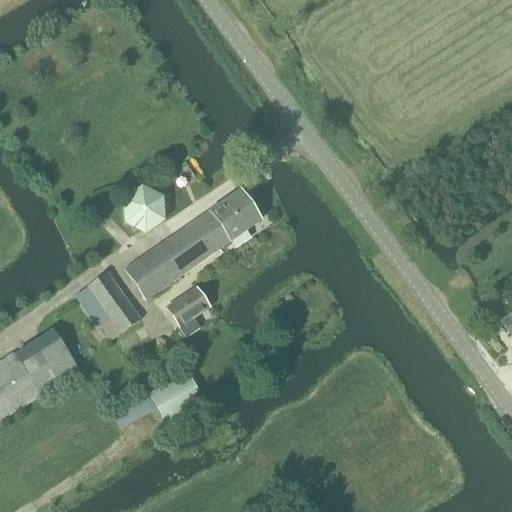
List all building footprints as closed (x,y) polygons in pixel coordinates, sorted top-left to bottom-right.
[(199,219),(124,271),(146,302),(260,222),(239,191),(199,219)] [(140,322),(106,275),(86,289),(87,290),(72,301),(94,332),(100,328),(110,343),(140,322)] [(195,291),(166,310),(178,329),(175,331),(181,342),(197,331),(191,321),(208,310),(195,291)] [(511,317),(502,325),(511,340),(511,317)] [(50,332),(0,364),(0,421),(75,371),(50,332)] [(187,374),(149,394),(162,419),(201,399),(187,374)]
